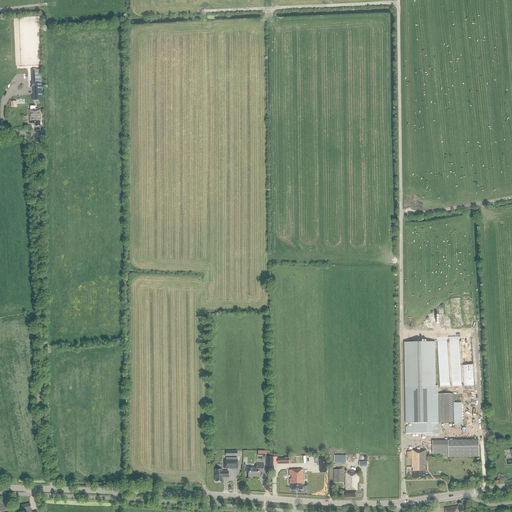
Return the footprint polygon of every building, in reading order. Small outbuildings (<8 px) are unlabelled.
[(34,100),(42,100),(40,69),(31,69),(32,87),(34,87),(34,100)] [(30,106),(30,110),(29,110),(29,124),(35,124),(35,127),(40,127),(40,121),(40,110),(38,110),(38,109),(35,109),(35,106),(30,106)] [(407,424),(407,426),(406,426),(406,433),(425,433),(425,435),(438,435),(442,431),(441,424),(455,423),(454,393),(437,394),(437,386),(435,386),(434,342),(404,342),(406,424),(407,424)] [(448,441),(433,441),(433,454),(448,454),(449,457),(479,456),(479,440),(448,441)] [(426,451),(412,451),(412,478),(425,478),(425,471),(426,471),(426,451)] [(237,461),(224,460),(224,469),(237,469),(237,461)] [(248,472),(248,477),(258,477),(258,473),(263,473),(263,464),(256,464),(256,468),(246,468),(246,472),(248,472)] [(215,478),(215,482),(221,482),(221,478),(222,477),(223,478),(227,478),(228,472),(222,472),(222,470),(215,470),(215,477),(215,478)] [(303,470),(289,470),(289,476),(291,475),(291,479),(289,479),(290,484),(291,484),(291,490),(302,490),(302,483),(303,483),(303,470)] [(340,470),(333,470),(333,483),(343,483),(343,470),(340,470)] [(358,474),(344,473),(344,487),(345,487),(345,497),(356,497),(356,494),(360,494),(360,490),(359,490),(359,483),(358,483),(358,474)] [(458,504),(458,506),(445,508),(445,511),(444,511),(459,511),(463,511),(462,503),(458,504)]
